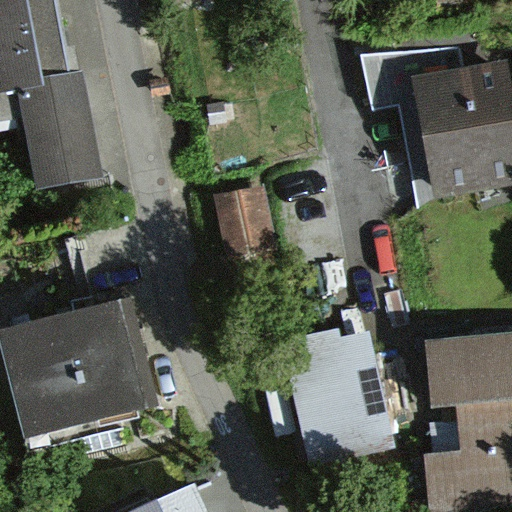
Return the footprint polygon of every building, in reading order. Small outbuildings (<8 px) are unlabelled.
[(0,0),(0,123),(24,119),(37,186),(99,174),(79,72),(65,75),(50,0),(0,0)] [(511,59),(511,58),(463,65),(460,49),(362,56),(373,108),(400,106),(418,202),(511,186),(511,59)] [(268,186),(216,196),(228,261),(281,251),(268,186)] [(158,400),(130,294),(0,327),(0,328),(28,435),(158,400)] [(341,328),(282,342),(311,464),(393,444),(366,334),(344,340),(341,328)] [(511,329),(421,337),(433,500),(511,494),(511,329)] [(210,511),(199,487),(143,511),(210,511)]
